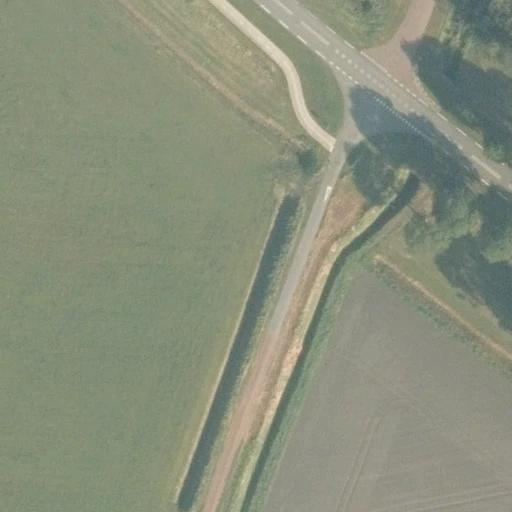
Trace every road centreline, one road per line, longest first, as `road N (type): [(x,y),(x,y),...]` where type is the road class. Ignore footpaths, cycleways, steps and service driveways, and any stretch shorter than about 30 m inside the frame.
road 1 (unclassified): [(220,511),(343,150),(377,83)]
road 2 (secondary): [(511,187),(377,83)]
road 3 (secondary): [(377,83),(274,0)]
